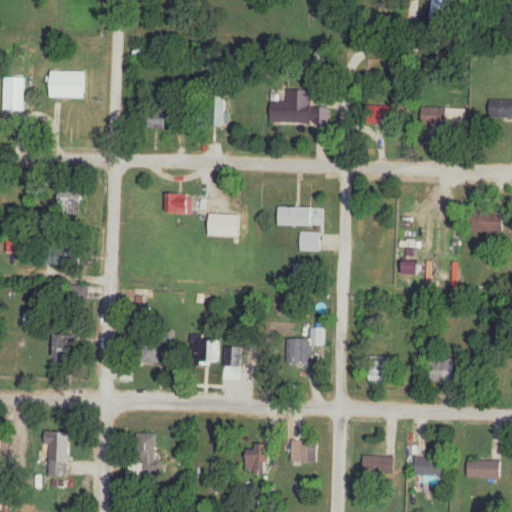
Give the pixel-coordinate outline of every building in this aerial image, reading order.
[(430,0),(427,21),(443,24),(447,0),(430,0)] [(53,98),(89,98),(89,72),(53,72),(53,98)] [(27,78),(5,78),(5,111),(27,111),(27,78)] [(272,102),(272,123),(329,124),(329,91),(287,90),(287,102),(272,102)] [(511,118),(511,99),(487,100),(487,119),(511,118)] [(169,125),(168,104),(149,105),(150,126),(169,125)] [(465,107),(421,107),(421,129),(465,129),(465,107)] [(84,191),(60,191),(60,211),(84,211),(84,191)] [(193,194),(164,194),(164,214),(193,214),(193,194)] [(314,207),(279,207),(279,226),(314,226),(314,207)] [(390,212),(372,212),(372,251),(390,251),(390,212)] [(473,214),(473,233),(504,233),(504,214),(473,214)] [(243,215),(211,215),(211,237),(243,237),(243,215)] [(321,233),(300,233),(300,251),(321,251),(321,233)] [(8,255),(20,255),(20,234),(8,234),(8,255)] [(55,266),(81,267),(82,240),(56,239),(55,266)] [(68,301),(89,301),(89,287),(68,287),(68,301)] [(325,328),(310,328),(310,339),(287,339),(287,364),(313,364),(313,345),(325,345),(325,328)] [(144,335),(144,364),(161,364),(161,335),(144,335)] [(78,336),(57,336),(57,363),(78,363),(78,336)] [(223,337),(191,337),(191,365),(223,365),(223,337)] [(389,382),(389,356),(369,356),(369,382),(389,382)] [(454,382),(454,361),(428,361),(428,382),(454,382)] [(70,477),(71,433),(47,432),(47,446),(51,446),(50,476),(70,477)] [(131,475),(163,475),(163,461),(157,461),(157,434),(130,435),(131,475)] [(316,441),(292,441),(292,462),(316,462),(316,441)] [(265,473),(265,449),(247,449),(247,473),(265,473)] [(362,474),(395,474),(395,456),(362,456),(362,474)] [(416,458),(416,476),(449,476),(449,458),(416,458)] [(501,461),(467,461),(467,478),(501,478),(501,461)]
